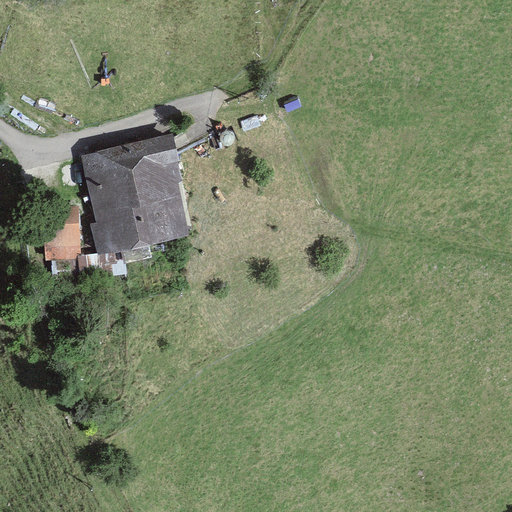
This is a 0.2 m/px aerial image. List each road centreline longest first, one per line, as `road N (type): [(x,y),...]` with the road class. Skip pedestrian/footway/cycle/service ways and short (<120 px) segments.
road 1 (track): [(511,259),(348,222),(205,172),(173,113)]
road 2 (unclassified): [(0,128),(29,149),(49,150),(227,95)]
